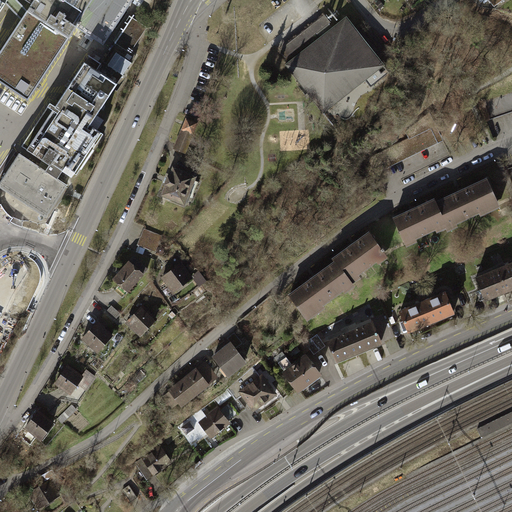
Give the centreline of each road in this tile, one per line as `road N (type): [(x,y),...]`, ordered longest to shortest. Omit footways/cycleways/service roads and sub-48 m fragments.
road 1 (residential): [(0,417),(28,403),(135,213),(198,39),(181,17)]
road 2 (tertiary): [(0,409),(181,17)]
road 3 (trunk): [(511,340),(282,432),(162,511)]
road 4 (primary): [(511,317),(303,417),(178,511)]
road 5 (trunk): [(511,345),(345,424),(217,511)]
road 6 (trunk): [(243,511),(354,437),(511,360)]
road 7 (trunk): [(270,511),(377,439),(511,366)]
road 8 (residential): [(511,141),(369,216),(276,282)]
